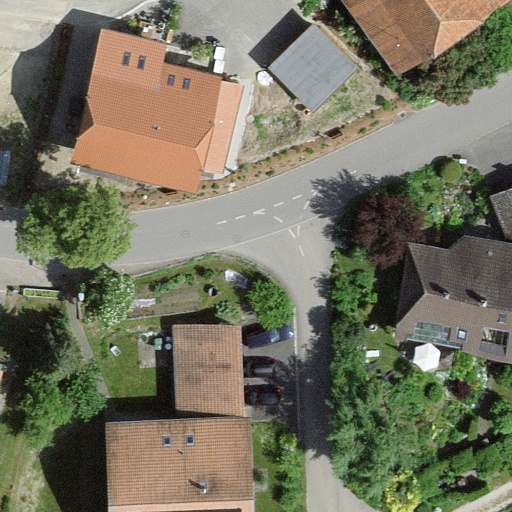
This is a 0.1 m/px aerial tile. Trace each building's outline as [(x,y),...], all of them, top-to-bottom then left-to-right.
[(511,0),(346,0),(402,79),(511,2),(511,0)] [(312,23),(267,70),(311,112),(356,65),(312,23)] [(73,153),(216,188),(237,103),(214,97),(220,73),(164,59),(167,47),(104,31),(73,153)] [(511,191),(502,196),(511,219),(511,251),(452,241),(451,252),(414,246),(398,344),(460,354),(461,349),(511,357),(511,191)] [(104,511),(255,511),(245,326),(169,330),(173,419),(100,423),(104,511)] [(0,417),(16,363),(0,358),(0,417)]
